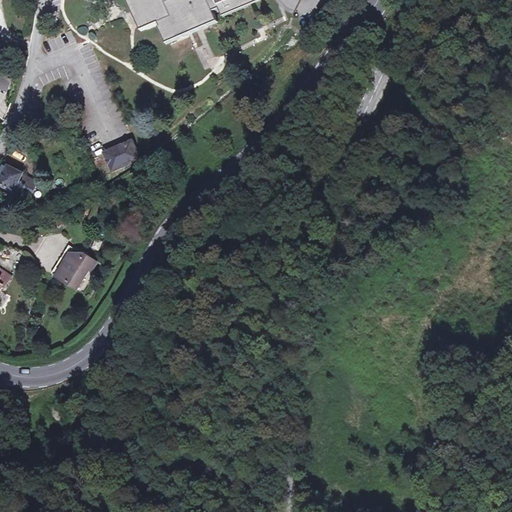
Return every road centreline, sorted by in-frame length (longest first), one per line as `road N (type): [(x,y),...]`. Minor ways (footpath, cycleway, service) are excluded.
road 1 (secondary): [(0,370),(58,371),(89,352),(122,311),(171,222),(256,149),(372,0)]
road 2 (tertiary): [(417,0),(300,262),(271,348),(271,416),(295,511)]
road 3 (residential): [(0,144),(33,70),(42,0)]
